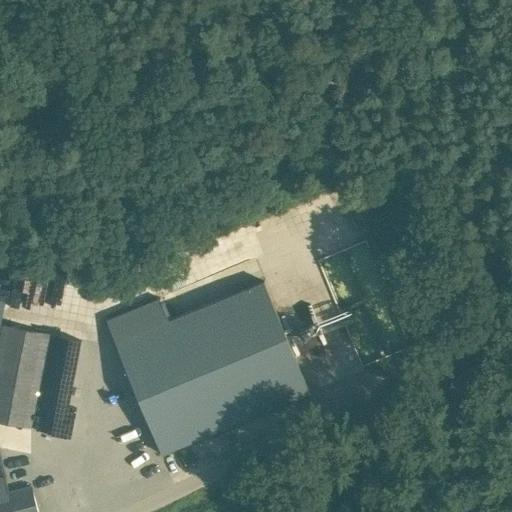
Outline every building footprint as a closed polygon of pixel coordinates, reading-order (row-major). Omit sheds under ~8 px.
[(347,247),(323,256),(341,311),(314,319),(325,351),(333,349),(339,365),(360,358),(357,347),(378,340),(347,247)] [(312,393),(266,281),(169,320),(160,298),(108,320),(163,454),(312,393)] [(41,282),(40,310),(83,311),(84,284),(41,282)] [(0,421),(31,427),(49,334),(4,324),(0,347),(0,421)] [(0,494),(0,511),(39,511),(33,486),(0,494)]
